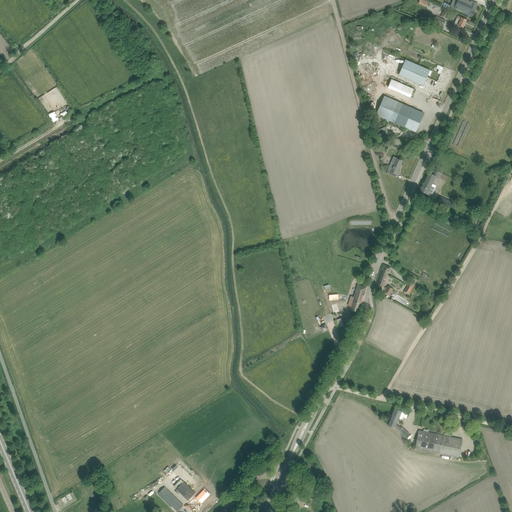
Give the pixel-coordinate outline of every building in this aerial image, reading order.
[(467,0),(456,0),(458,0),(455,7),(464,11),(463,13),(472,16),(475,11),(474,11),(477,5),(474,3),(467,0)] [(436,16),(434,21),(443,25),(445,20),(436,16)] [(454,23),(453,26),(458,28),(459,25),(463,27),(467,19),(462,17),(461,17),(458,16),(454,23)] [(406,60),(399,75),(423,85),(430,70),(406,60)] [(393,79),(390,88),(413,97),(416,88),(393,79)] [(384,96),(376,114),(390,120),(408,128),(416,132),(424,113),(419,111),(398,102),(384,96)] [(54,112),(49,115),(53,122),(58,118),(54,112)] [(376,134),(378,140),(390,135),(388,129),(376,134)] [(394,157),(389,168),(387,173),(393,176),(394,173),(397,174),(403,161),(396,157),(396,158),(394,157)] [(420,190),(424,193),(431,196),(436,185),(432,183),(436,176),(428,172),(420,190)] [(437,203),(446,207),(450,209),(453,202),(440,196),(437,203)] [(383,289),(385,290),(384,293),(390,295),(393,287),(387,285),(387,287),(384,286),(386,281),(385,281),(390,267),(383,265),(381,270),(382,270),(376,287),(383,289)] [(412,280),(404,292),(409,295),(415,284),(414,284),(415,281),(412,280)] [(351,306),(350,309),(358,312),(366,287),(358,285),(354,297),(351,296),(348,305),(351,306)] [(331,305),(333,313),(339,311),(337,303),(331,305)] [(326,323),(319,326),(322,332),(329,329),(326,323)] [(395,408),(388,423),(387,425),(395,428),(395,427),(405,438),(410,434),(404,429),(403,428),(402,429),(397,423),(399,418),(402,419),(404,413),(408,415),(409,412),(403,409),(402,411),(395,408)] [(419,430),(415,448),(459,457),(463,439),(419,430)] [(181,482),(175,488),(188,500),(195,493),(184,482),(182,483),(181,482)] [(158,493),(174,508),(177,511),(183,505),(164,487),(158,493)] [(205,489),(196,498),(201,503),(210,494),(205,489)]
